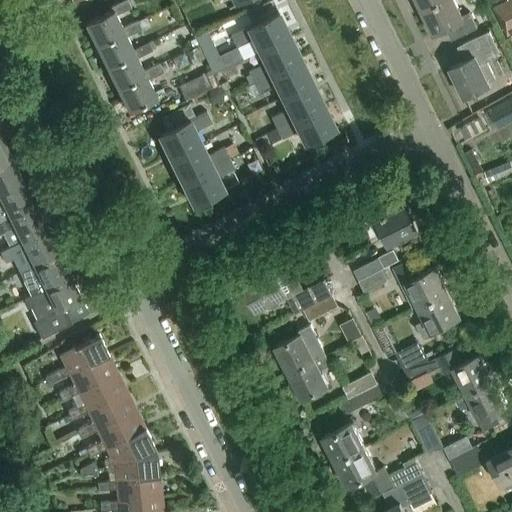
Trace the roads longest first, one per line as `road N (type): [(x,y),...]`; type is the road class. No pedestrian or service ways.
road 1 (unclassified): [(139,281),(424,116)]
road 2 (unclassified): [(139,281),(0,5)]
road 3 (unclassified): [(240,511),(139,281)]
road 4 (unclassified): [(511,295),(424,116)]
road 5 (unclassified): [(424,116),(367,0)]
